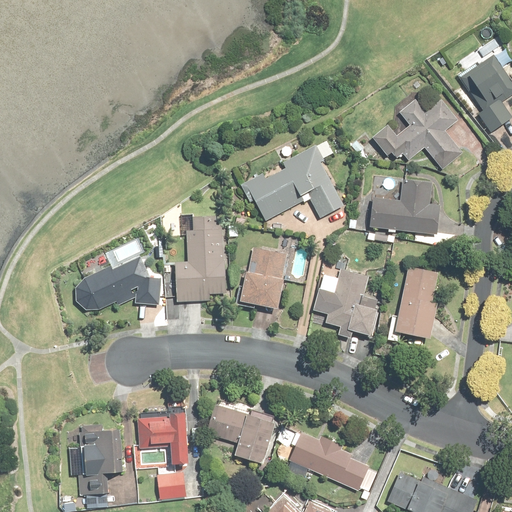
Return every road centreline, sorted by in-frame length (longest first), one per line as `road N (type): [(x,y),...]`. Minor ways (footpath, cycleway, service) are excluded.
road 1 (residential): [(131,361),(200,349),(299,368),(459,433)]
road 2 (residential): [(511,189),(495,220),(459,433)]
